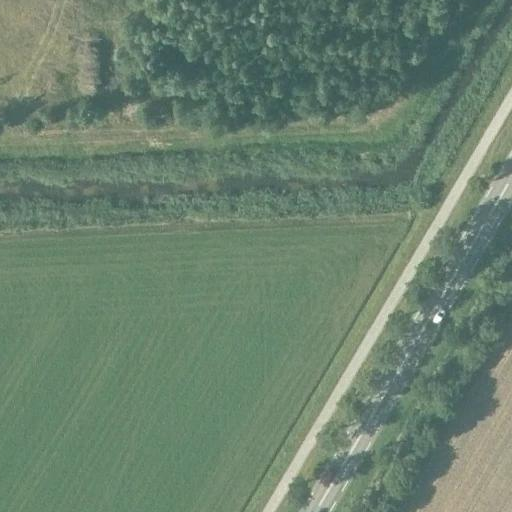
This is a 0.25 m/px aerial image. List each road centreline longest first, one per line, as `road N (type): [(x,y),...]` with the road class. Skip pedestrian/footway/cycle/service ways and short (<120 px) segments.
road 1 (track): [(457,0),(411,77),(368,120),(0,138)]
road 2 (primary): [(315,511),(511,177)]
road 3 (track): [(0,113),(204,91),(306,51),(327,33),(337,0)]
